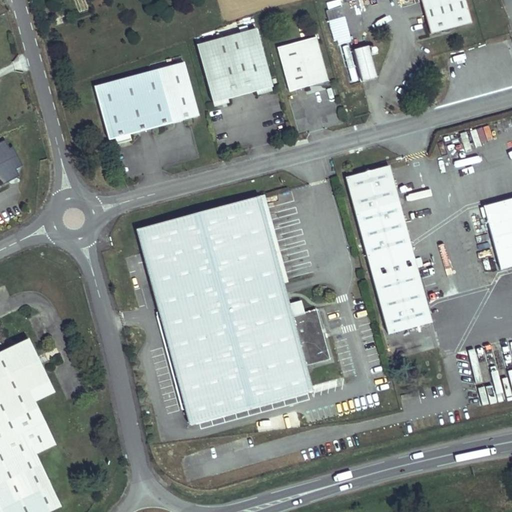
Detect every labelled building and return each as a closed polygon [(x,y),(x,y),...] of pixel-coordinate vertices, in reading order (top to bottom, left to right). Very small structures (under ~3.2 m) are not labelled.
[(466,0),(422,0),(431,35),(473,24),(466,0)] [(339,2),(327,5),(329,13),(341,10),(339,2)] [(344,18),(329,21),(335,45),(350,41),(344,18)] [(196,45),(212,105),(271,89),(255,30),(196,45)] [(315,39),(278,49),(290,92),(327,82),(315,39)] [(370,46),(354,50),(361,79),(378,75),(370,46)] [(93,88),(108,141),(115,139),(128,136),(197,116),(183,63),(93,88)] [(128,136),(115,139),(117,145),(129,141),(128,136)] [(0,186),(7,184),(9,178),(14,176),(19,178),(21,168),(12,150),(9,151),(4,142),(0,143),(0,186)] [(344,178),(385,331),(427,320),(386,167),(344,178)] [(134,230),(186,425),(310,393),(302,368),(326,362),(313,311),(290,317),(258,197),(134,230)] [(511,199),(483,207),(499,270),(511,266),(511,199)] [(53,392),(29,340),(0,353),(0,511),(50,511),(59,508),(33,454),(53,445),(33,401),(53,392)]
